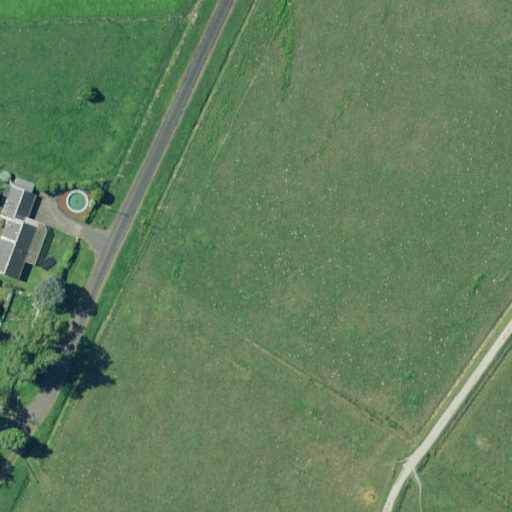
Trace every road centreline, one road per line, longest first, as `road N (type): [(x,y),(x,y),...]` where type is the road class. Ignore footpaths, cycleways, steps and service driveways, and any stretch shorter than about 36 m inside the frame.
road 1 (residential): [(129,208),(22,438)]
road 2 (residential): [(129,208),(227,0)]
